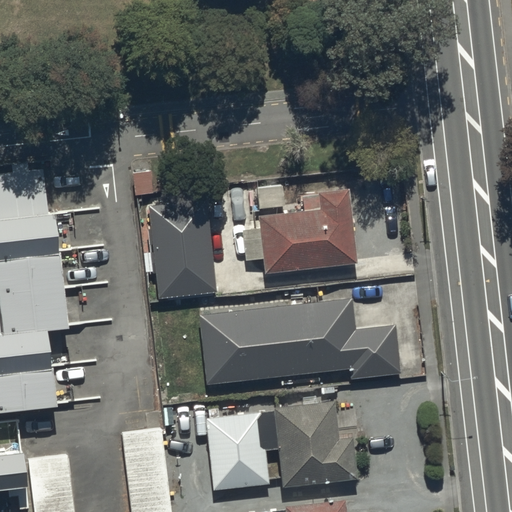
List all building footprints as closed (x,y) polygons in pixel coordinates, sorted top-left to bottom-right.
[(0,413),(58,407),(49,330),(69,328),(56,212),(47,213),(42,173),(0,177),(0,413)] [(301,205),(256,210),(258,223),(241,225),(245,256),(261,254),(263,269),(355,258),(346,183),(316,186),(317,190),(300,192),(301,205)] [(206,196),(149,202),(158,293),(215,287),(206,196)] [(351,294),(197,311),(204,379),(347,364),(348,373),(400,368),(395,321),(353,324),(351,294)] [(272,406),(204,413),(211,485),(268,480),(264,446),(275,445),(279,482),(357,474),(353,431),(337,433),(334,395),(271,401),(272,406)] [(172,511),(161,423),(121,428),(131,511),(172,511)] [(0,489),(8,488),(10,502),(18,501),(19,511),(30,511),(27,486),(29,486),(24,451),(0,453),(0,489)] [(73,511),(68,451),(28,455),(33,511),(73,511)] [(216,510),(216,511),(215,511),(345,511),(344,494),(283,499),(284,504),(216,510)]
